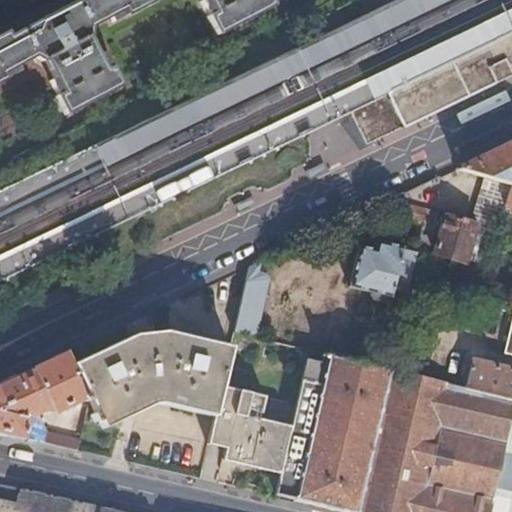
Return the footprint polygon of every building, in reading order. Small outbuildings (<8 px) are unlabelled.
[(74,0),(6,36),(20,62),(31,56),(40,61),(42,60),(51,77),(46,80),(54,94),(53,96),(63,114),(118,84),(108,66),(107,67),(100,52),(95,54),(86,37),(87,37),(89,26),(106,17),(109,21),(124,14),(151,0),(198,0),(206,15),(205,16),(215,34),(269,5),(266,0),(74,0)] [(310,0),(292,10),(299,24),(342,0),(310,0)] [(0,79),(2,78),(1,78),(16,70),(14,65),(20,62),(6,36),(3,31),(0,32),(0,79)] [(511,32),(411,81),(351,110),(353,115),(362,132),(367,143),(511,73),(511,32)] [(0,183),(66,148),(57,133),(0,163),(0,183)] [(511,146),(505,144),(455,168),(484,177),(511,184),(511,146)] [(321,167),(303,176),(307,183),(325,174),(321,167)] [(511,184),(484,177),(471,222),(475,223),(497,230),(502,213),(505,213),(508,212),(509,208),(511,209),(511,184)] [(390,214),(422,226),(426,209),(392,199),(384,203),(390,214)] [(250,202),(233,211),(236,218),(254,209),(250,202)] [(432,254),(463,263),(475,223),(471,222),(444,214),(432,254)] [(415,253),(401,250),(401,248),(375,241),(373,250),(359,247),(349,287),(370,292),(368,296),(372,300),(382,303),(388,299),(396,267),(411,271),(415,253)] [(258,262),(245,268),(231,330),(254,336),(267,279),(264,275),(256,273),(258,262)] [(219,383),(227,349),(161,332),(132,335),(71,364),(85,395),(87,400),(93,412),(89,413),(93,420),(96,419),(100,427),(152,404),(211,419),(219,383)] [(278,474),(274,496),(293,500),(345,511),(511,511),(511,398),(511,399),(464,388),(387,368),(326,353),(306,348),(300,374),(301,374),(289,424),(278,474)] [(0,433),(27,439),(30,424),(25,423),(25,418),(40,411),(47,423),(56,418),(51,410),(81,397),(83,401),(87,400),(85,395),(71,364),(65,352),(32,368),(0,382),(0,433)] [(511,399),(511,398),(511,369),(470,360),(464,388),(511,399)] [(278,474),(289,424),(258,418),(264,394),(219,383),(211,419),(205,443),(224,447),(221,460),(278,474)] [(30,424),(27,439),(75,450),(77,440),(33,430),(34,425),(30,424)] [(123,511),(14,487),(10,502),(0,499),(0,511),(123,511)]
